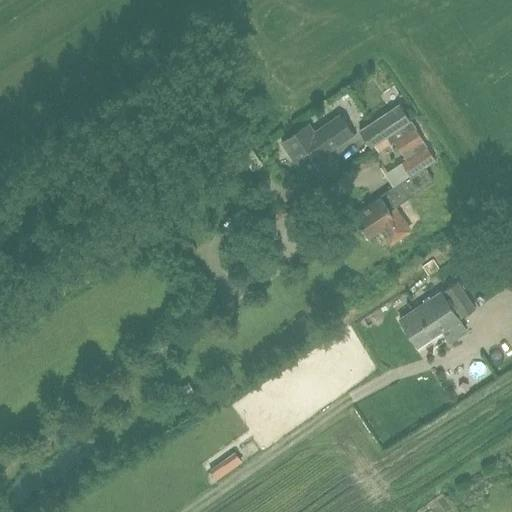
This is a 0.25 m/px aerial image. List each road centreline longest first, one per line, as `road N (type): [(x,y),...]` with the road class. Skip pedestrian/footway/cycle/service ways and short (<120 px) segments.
road 1 (track): [(0,453),(222,305)]
road 2 (track): [(190,511),(352,399)]
